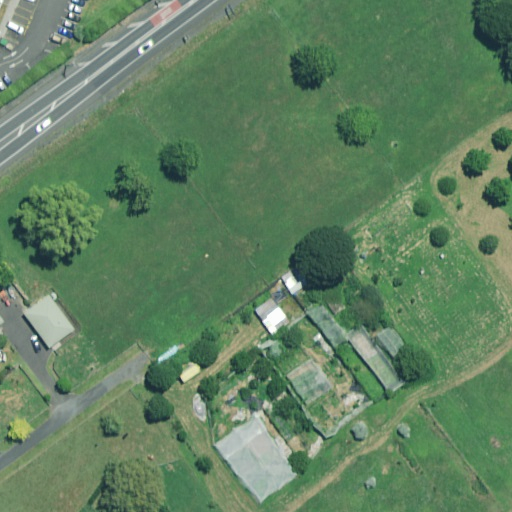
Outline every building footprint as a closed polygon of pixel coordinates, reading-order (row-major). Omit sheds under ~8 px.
[(292,270),(280,278),(294,298),(306,290),(292,270)] [(72,330),(46,297),(22,315),(48,348),(72,330)] [(277,309),(270,299),(254,311),(261,321),(277,309)] [(372,407),(332,353),(305,315),(259,349),(325,441),(372,407)] [(359,323),(343,335),(389,396),(407,382),(394,365),(411,353),(390,325),(371,339),(359,323)] [(239,397),(223,408),(234,426),(259,411),(250,395),(241,400),(239,397)]
